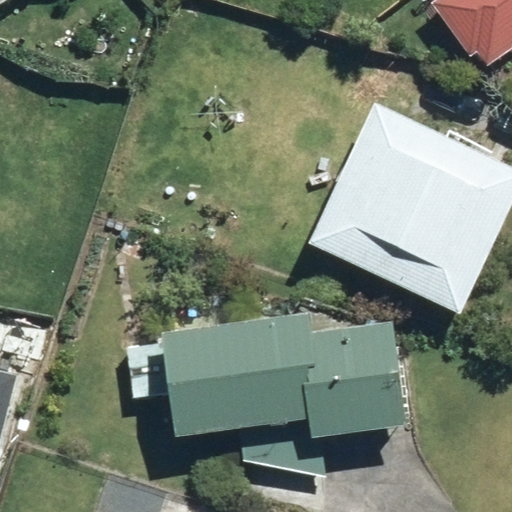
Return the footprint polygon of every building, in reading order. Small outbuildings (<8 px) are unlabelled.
[(0,0),(0,13),(19,0),(0,0)] [(511,0),(439,0),(425,10),(479,83),(511,59),(511,0)] [(511,216),(511,173),(375,107),(305,252),(459,326),(511,216)] [(304,322),(127,339),(133,407),(159,404),(163,451),(306,437),(308,457),(403,448),(392,330),(306,338),(304,322)] [(0,444),(17,379),(0,374),(0,444)]
